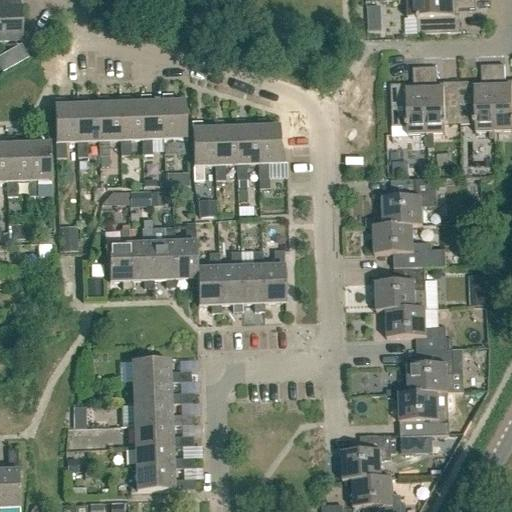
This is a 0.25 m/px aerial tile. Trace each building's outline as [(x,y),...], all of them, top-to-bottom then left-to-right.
[(476,0),(408,2),(408,21),(418,21),(418,37),(460,35),(460,18),(454,19),(453,13),(476,12),(476,0)] [(0,43),(8,43),(8,38),(21,38),(20,1),(0,2),(0,43)] [(369,32),(381,32),(380,21),(369,21),(369,32)] [(409,138),(427,138),(424,70),(412,71),(413,93),(408,93),(408,87),(391,88),(393,129),(409,129),(409,138)] [(461,127),(459,85),(443,86),(443,92),(437,92),(436,70),(424,70),(427,138),(446,137),(446,127),(461,127)] [(511,83),(511,84),(511,90),(493,90),(495,135),(511,134),(511,83)] [(476,126),(476,136),(495,135),(493,90),(475,91),(475,85),(459,85),(461,127),(476,126)] [(163,106),(162,106),(150,106),(150,98),(140,99),(140,107),(141,107),(142,144),(142,159),(152,159),(152,144),(163,143),(164,143),(163,106)] [(171,98),(161,98),(162,106),(163,106),(164,143),(163,143),(164,158),(186,157),(184,105),(171,106),(171,98)] [(141,107),(140,107),(128,107),(128,99),(118,100),(118,108),(119,108),(121,145),(120,145),(121,160),(131,159),(130,144),(142,144),(141,107)] [(119,108),(118,108),(107,108),(106,100),(97,100),(97,108),(98,108),(99,145),(98,145),(99,160),(109,160),(108,145),(120,145),(121,145),(119,108)] [(98,108),(97,108),(85,109),(85,101),(75,101),(75,109),(76,109),(77,146),(77,161),(87,161),(87,146),(98,145),(99,145),(98,108)] [(76,109),(75,109),(63,110),(63,102),(53,102),(56,162),(66,162),(65,147),(77,146),(76,109)] [(257,131),(256,131),(244,131),(244,123),(234,124),(235,132),(237,169),(236,169),(237,184),(247,184),(246,168),(258,168),(259,168),(257,131)] [(259,168),(258,168),(258,183),(268,183),(268,168),(280,167),(279,130),(266,131),(266,123),(256,123),(256,131),(257,131),(259,168)] [(235,132),(223,132),(222,124),(213,124),(213,132),(214,132),(215,170),(214,170),(215,185),(225,184),(225,169),(236,169),(237,169),(235,132)] [(214,132),(213,132),(201,133),(201,125),(191,125),(193,185),(204,185),(203,170),(214,170),(215,170),(214,132)] [(27,148),(26,148),(15,148),(14,140),(4,141),(5,149),(7,186),(6,186),(7,201),(17,200),(16,185),(28,185),(27,148)] [(26,140),(26,148),(27,148),(28,185),(28,200),(51,199),(49,147),(36,148),(36,140),(26,140)] [(407,153),(407,172),(435,173),(436,154),(407,153)] [(413,229),(413,230),(422,230),(422,211),(436,210),(435,183),(427,183),(391,184),(392,202),(382,202),(383,230),(413,229)] [(152,247),(151,223),(143,223),(143,232),(142,232),(142,248),(131,248),(130,248),(131,285),(132,285),(144,285),(144,292),(154,292),(154,284),(153,284),(152,247)] [(393,259),(394,272),(424,271),(445,271),(445,254),(431,254),(431,247),(423,247),(413,247),(413,230),(413,229),(383,230),(373,230),(374,259),(393,259)] [(173,247),(174,246),(173,231),(163,232),(164,247),(152,247),(153,284),(154,284),(165,284),(166,292),(175,291),(175,283),(173,247)] [(175,283),(187,283),(187,291),(197,291),(195,231),(185,231),(185,246),(174,246),(173,247),(175,283)] [(130,248),(131,248),(130,233),(120,233),(121,248),(108,249),(109,286),(122,285),(123,293),(132,293),(132,285),(131,285),(130,248)] [(262,270),(263,270),(262,255),(252,256),(252,271),(241,271),(240,271),(242,308),(254,308),(254,316),(264,315),(264,307),(263,307),(262,270)] [(263,307),(264,307),(286,307),(284,255),(273,255),(274,270),(263,270),(262,270),(263,307)] [(240,271),(241,271),(240,256),(230,256),(231,272),(219,272),(220,309),(221,309),(232,309),(233,317),(242,316),(242,308),(240,271)] [(219,272),(219,257),(209,257),(209,272),(197,273),(198,310),(211,309),(211,317),(221,317),(221,309),(220,309),(219,272)] [(386,314),(425,313),(424,294),(424,271),(394,272),(394,286),(375,286),(376,315),(386,315),(386,314)] [(387,342),(415,341),(416,355),(446,354),(446,353),(445,330),(426,331),(425,313),(386,314),(386,315),(387,342)] [(463,353),(446,353),(446,354),(416,355),(416,369),(407,369),(408,397),(438,396),(438,397),(448,397),(447,378),(454,377),(453,366),(463,366),(463,353)] [(169,386),(191,386),(190,376),(169,376),(169,364),(131,365),(132,387),(169,386)] [(170,398),(169,386),(132,387),(133,409),(170,408),(192,407),(191,397),(170,398)] [(438,415),(438,397),(438,396),(408,397),(398,397),(399,426),(418,425),(419,440),(449,439),(448,415),(438,415)] [(171,420),(170,408),(133,409),(121,409),(122,430),(134,429),(134,430),(171,429),(171,430),(192,429),(192,419),(171,420)] [(171,441),(171,430),(171,429),(134,430),(135,452),(172,451),(193,451),(193,440),(171,441)] [(382,483),(382,482),(381,465),(391,464),(390,440),(360,441),(360,455),(341,455),(342,484),(352,484),(382,483)] [(172,463),(172,451),(135,452),(135,474),(172,472),(173,473),(194,472),(194,462),(172,463)] [(0,473),(0,510),(19,510),(17,452),(6,452),(7,474),(0,473)] [(173,484),(173,473),(172,472),(135,474),(136,496),(195,494),(194,484),(173,484)] [(352,484),(353,511),(362,511),(399,511),(399,500),(393,500),(392,481),(382,482),(382,483),(352,484)] [(79,491),(71,491),(71,500),(79,499),(79,491)] [(315,511),(333,511),(333,500),(315,501),(315,511)]
